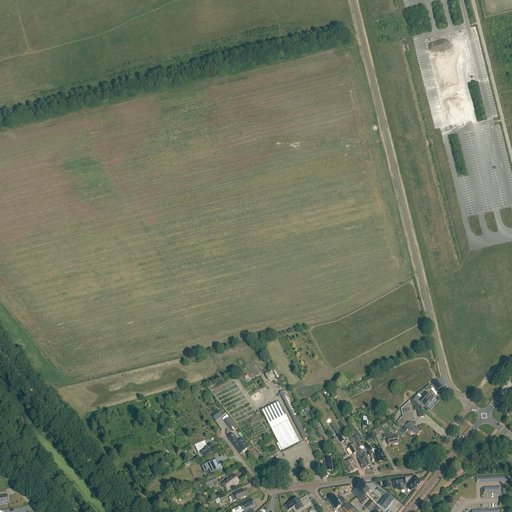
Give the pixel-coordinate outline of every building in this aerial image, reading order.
[(268,380),(274,378),(271,372),(266,375),(268,380)] [(436,380),(432,383),(438,390),(441,388),(442,387),(436,380)] [(303,440),(308,438),(284,391),(279,393),(303,440)] [(427,408),(433,401),(435,398),(431,394),(430,396),(429,395),(428,396),(426,393),(420,399),(417,396),(413,401),(421,408),(424,405),(427,408)] [(262,411),(271,430),(282,451),(300,442),(289,421),(279,402),(262,411)] [(414,420),(410,402),(401,410),(403,419),(402,419),(401,419),(400,420),(401,421),(398,424),(403,428),(404,426),(406,427),(403,431),(406,433),(408,431),(411,433),(411,432),(417,437),(421,432),(417,428),(411,424),(412,423),(413,422),(413,420),(414,420)] [(415,410),(417,410),(419,418),(424,417),(423,412),(416,406),(416,407),(415,407),(415,410)] [(216,422),(222,416),(218,410),(211,415),(216,422)] [(238,442),(232,434),(228,437),(234,446),(235,445),(237,448),(236,448),(240,453),(243,451),(244,453),(247,450),(246,449),(248,447),(242,439),(238,442)] [(393,437),(392,434),(383,436),(383,439),(386,439),(388,446),(398,444),(396,436),(393,437)] [(359,447),(362,445),(361,444),(360,442),(356,436),(353,438),(356,441),(355,442),(359,447)] [(202,446),(200,443),(195,446),(198,452),(199,452),(204,458),(211,453),(210,452),(213,449),(209,444),(206,446),(205,445),(202,446)] [(359,456),(360,459),(362,458),(360,453),(359,454),(358,452),(354,445),(348,448),(353,455),(356,453),(358,457),(359,456)] [(384,462),(382,455),(382,450),(374,452),(375,456),(377,463),(384,462)] [(362,458),(367,468),(370,467),(371,466),(365,451),(360,453),(362,458)] [(326,464),(325,464),(326,472),(332,471),(331,459),(329,460),(328,455),(320,456),(321,461),(325,460),(326,464)] [(186,463),(183,464),(184,467),(187,466),(187,467),(199,462),(197,458),(186,463)] [(350,474),(352,472),(357,469),(354,464),(355,464),(352,458),(344,463),(350,474)] [(358,460),(363,470),(367,468),(362,458),(360,459),(358,460)] [(204,472),(206,472),(209,470),(210,473),(211,474),(223,469),(221,464),(218,466),(217,465),(215,461),(204,466),(202,467),(204,472)] [(227,491),(234,486),(233,486),(239,482),(234,476),(222,485),(227,491)] [(417,487),(421,482),(415,477),(408,485),(413,490),(416,486),(417,487)] [(206,486),(210,484),(218,481),(216,478),(209,481),(204,483),(206,486)] [(395,487),(405,485),(404,479),(394,481),(395,487)] [(358,493),(360,495),(363,493),(361,491),(357,487),(355,489),(357,492),(358,493)] [(385,510),(393,500),(386,495),(378,488),(376,490),(384,497),(378,505),(385,510)] [(237,501),(246,496),(244,490),(234,494),(234,495),(231,496),(233,502),(237,500),(237,501)] [(360,501),(366,495),(363,493),(360,495),(359,496),(356,498),(360,501)] [(0,496),(0,504),(8,503),(7,495),(0,496)] [(217,504),(221,502),(221,501),(227,498),(226,495),(215,500),(217,504)] [(348,504),(342,497),(338,500),(334,495),(328,500),(335,509),(341,505),(343,508),(348,504)] [(309,502),(304,505),(301,499),(298,501),(297,499),(285,506),(288,511),(295,507),(298,511),(311,504),(309,502)] [(243,511),(255,506),(252,500),(229,511),(243,511)] [(370,511),(376,505),(371,500),(365,507),(370,511)] [(357,511),(355,509),(351,505),(349,503),(346,505),(342,509),(343,510),(344,511),(348,511),(349,511),(357,511)]
